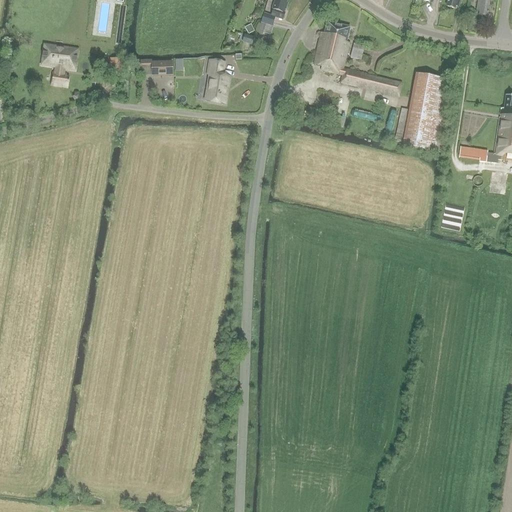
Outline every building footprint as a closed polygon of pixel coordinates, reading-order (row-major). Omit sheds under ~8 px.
[(264,14),(261,23),(265,25),(273,27),(276,18),(283,20),(286,10),(288,3),(287,3),(287,0),(275,0),(272,8),(273,9),(271,16),(264,14)] [(459,0),(447,0),(446,6),(454,8),(455,5),(458,5),(459,0)] [(492,7),(492,0),(477,0),(476,10),(479,11),(478,15),(487,17),(489,6),(492,7)] [(402,84),(368,76),(344,71),(351,44),(347,43),(351,29),(328,23),(325,35),(322,34),(314,66),(322,68),(322,72),(343,77),(341,84),(368,91),(399,98),(402,84)] [(249,34),(254,32),(251,26),(246,28),(249,34)] [(252,46),(254,38),(245,36),(243,43),(252,46)] [(362,61),(365,48),(355,45),(351,59),(362,61)] [(66,78),(67,75),(63,75),(64,64),(74,66),(76,52),(46,48),(44,62),(56,63),(55,73),(53,73),(51,87),(68,89),(70,79),(66,78)] [(121,73),(123,59),(110,58),(109,71),(121,73)] [(222,76),(224,63),(210,61),(208,75),(213,75),(208,101),(206,100),(206,101),(225,104),(225,103),(223,103),(226,88),(227,88),(229,77),(222,76)] [(153,63),(154,76),(172,76),(172,63),(153,63)] [(415,73),(409,110),(402,109),(395,141),(402,143),(402,147),(441,154),(454,80),(415,73)] [(503,156),(511,157),(511,96),(506,96),(504,109),(501,108),(495,155),(487,154),(486,163),(497,164),(498,160),(502,161),(503,156)] [(315,120),(317,112),(306,109),(304,117),(315,120)] [(325,123),(345,128),(347,120),(327,115),(325,123)] [(459,147),(458,159),(485,161),(486,149),(459,147)]
